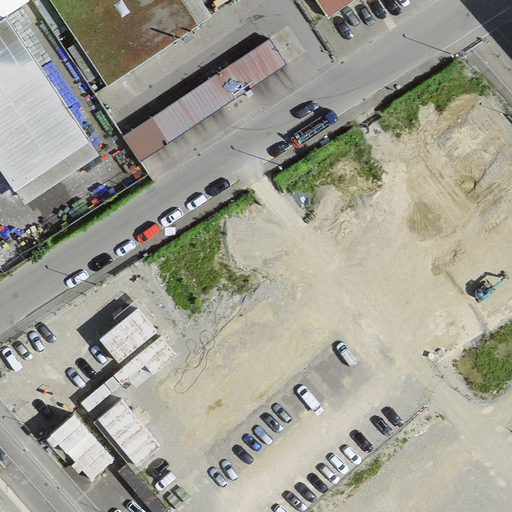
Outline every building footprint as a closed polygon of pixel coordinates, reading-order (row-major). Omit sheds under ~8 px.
[(68,0),(120,77),(218,11),(211,0),(68,0)] [(321,0),(329,12),(347,0),(321,0)] [(0,19),(0,159),(29,203),(102,153),(7,15),(0,19)] [(271,38),(124,136),(140,160),(287,63),(271,38)] [(0,511),(9,511),(0,502),(0,511)]
